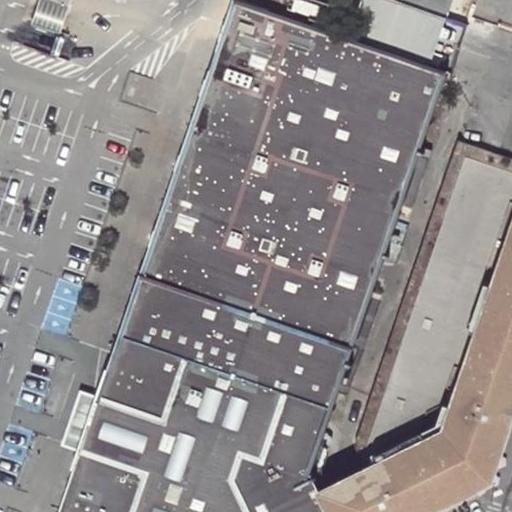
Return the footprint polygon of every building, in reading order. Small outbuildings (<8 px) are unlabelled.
[(38,0),(30,23),(58,33),(69,0),(38,0)] [(244,0),(234,0),(97,400),(82,445),(60,510),(59,511),(327,511),(317,489),(313,482),(308,472),(344,364),(351,346),(412,162),(418,144),(443,68),(428,63),(444,15),(398,0),(397,0),(358,0),(355,10),(347,35),(244,0)] [(401,0),(444,14),(449,0),(401,0)] [(511,158),(457,140),(353,444),(365,466),(388,511),(396,511),(486,468),(511,392),(511,158)] [(429,148),(418,144),(412,162),(423,166),(429,148)] [(351,346),(344,364),(354,367),(360,349),(351,346)] [(511,392),(486,468),(396,511),(388,511),(365,466),(317,489),(327,511),(428,511),(493,481),(511,425),(511,392)] [(67,440),(82,445),(97,400),(82,395),(67,440)]
